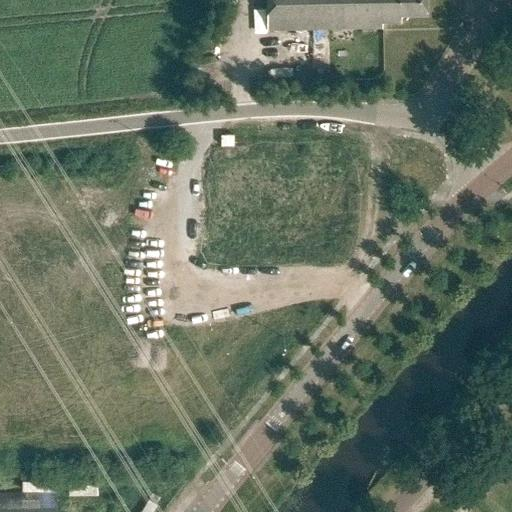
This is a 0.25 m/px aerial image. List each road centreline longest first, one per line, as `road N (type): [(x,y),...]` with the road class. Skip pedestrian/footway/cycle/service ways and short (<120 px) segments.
road 1 (secondary): [(204,511),(402,264),(492,177)]
road 2 (tertiary): [(426,120),(289,109),(172,118)]
road 3 (unclassified): [(393,511),(511,384)]
road 4 (tertiary): [(0,136),(172,118)]
road 5 (residential): [(426,120),(493,17),(511,2)]
